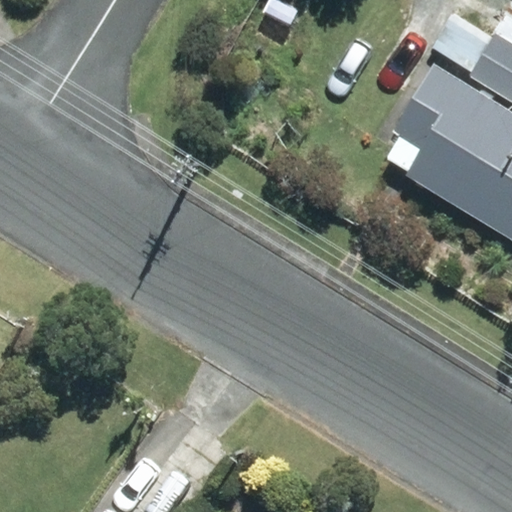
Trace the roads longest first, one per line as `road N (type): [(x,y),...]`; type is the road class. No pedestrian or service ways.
road 1 (residential): [(511,475),(13,171)]
road 2 (residential): [(116,0),(13,171)]
